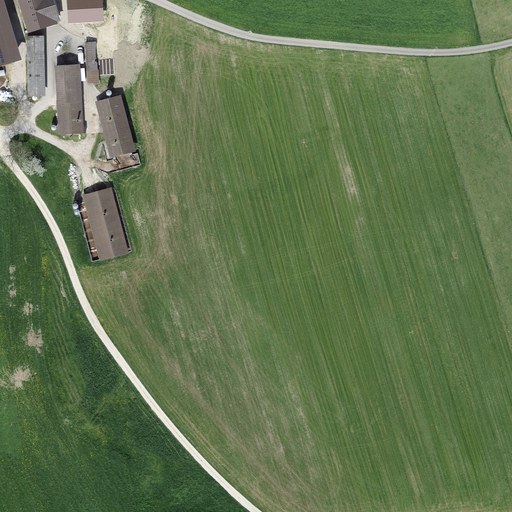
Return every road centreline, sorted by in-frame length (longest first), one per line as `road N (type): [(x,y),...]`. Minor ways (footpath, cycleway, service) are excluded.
road 1 (track): [(0,144),(57,235),(92,321),(166,425),(254,511)]
road 2 (unclassified): [(157,0),(250,37),(450,53),(511,41)]
